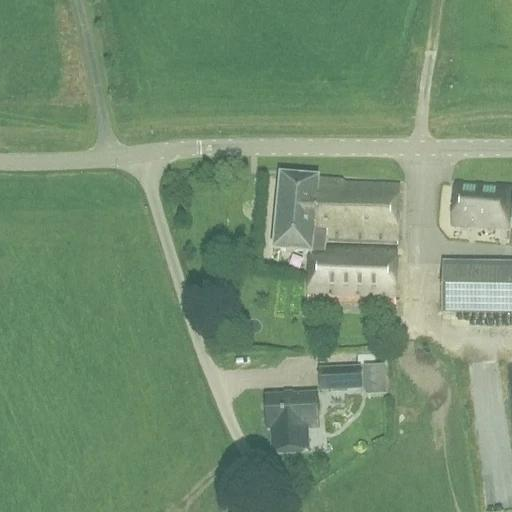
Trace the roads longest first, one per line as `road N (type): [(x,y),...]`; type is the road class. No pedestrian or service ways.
road 1 (tertiary): [(511,149),(177,150),(0,162)]
road 2 (track): [(435,0),(418,149)]
